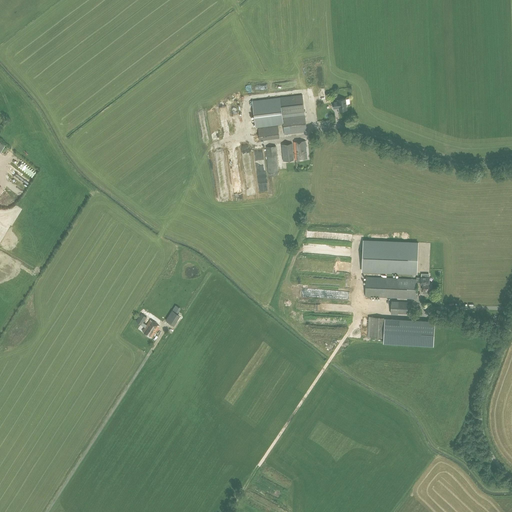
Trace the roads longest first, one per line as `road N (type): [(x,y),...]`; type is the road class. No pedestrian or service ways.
road 1 (unclassified): [(511,159),(453,160),(326,124)]
road 2 (unclassified): [(145,355),(44,511)]
road 3 (unclassified): [(511,470),(485,442),(480,406),(511,315)]
road 4 (unknown): [(511,308),(379,312),(349,304)]
